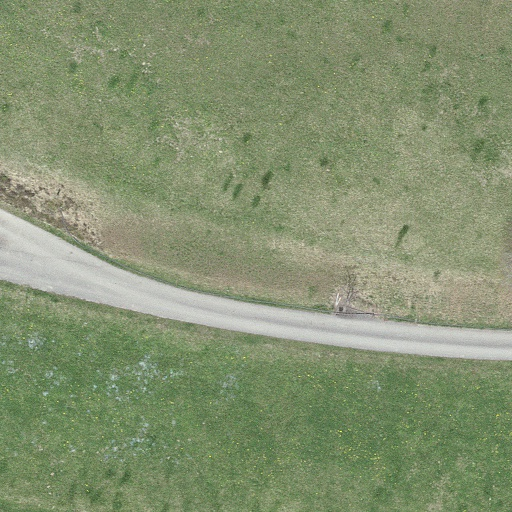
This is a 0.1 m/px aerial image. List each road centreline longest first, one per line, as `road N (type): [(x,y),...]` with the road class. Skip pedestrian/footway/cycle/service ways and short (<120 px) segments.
road 1 (track): [(511,340),(359,332),(188,307),(107,283)]
road 2 (track): [(0,218),(107,283)]
